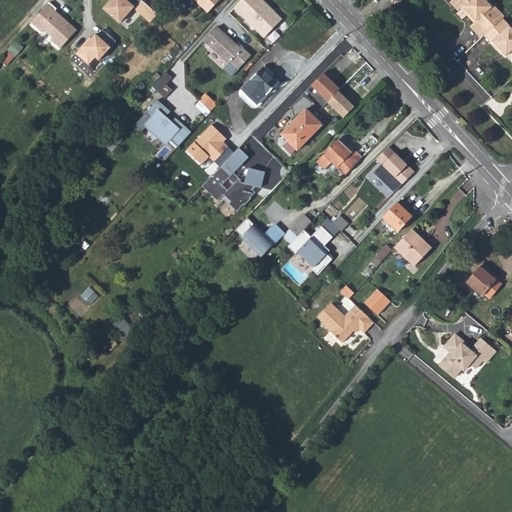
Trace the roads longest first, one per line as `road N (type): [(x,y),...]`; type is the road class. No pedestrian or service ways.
road 1 (track): [(0,492),(60,407),(61,350),(0,291)]
road 2 (track): [(253,511),(384,342)]
road 3 (residential): [(384,342),(511,197)]
road 4 (tertiary): [(503,187),(401,79)]
